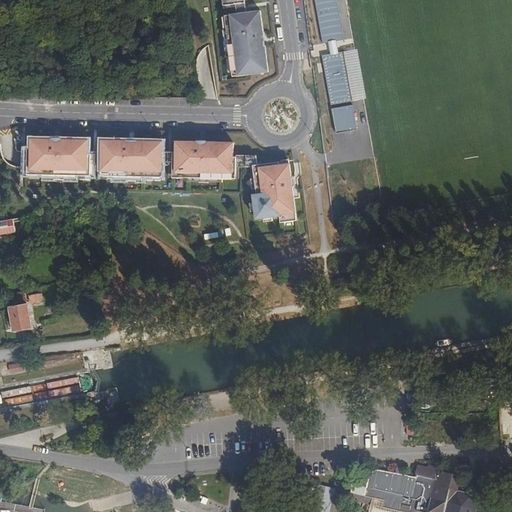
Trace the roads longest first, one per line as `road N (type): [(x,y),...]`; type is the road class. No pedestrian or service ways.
road 1 (track): [(403,363),(81,421),(13,451)]
road 2 (residential): [(255,114),(0,108)]
road 3 (track): [(110,341),(201,284),(326,255)]
road 4 (track): [(326,255),(511,219)]
